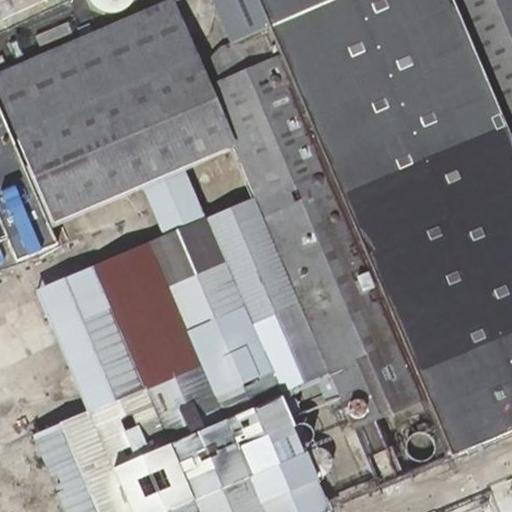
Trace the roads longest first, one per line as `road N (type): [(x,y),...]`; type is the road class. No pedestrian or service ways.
road 1 (unknown): [(0,265),(138,203)]
road 2 (unknown): [(386,511),(511,457)]
